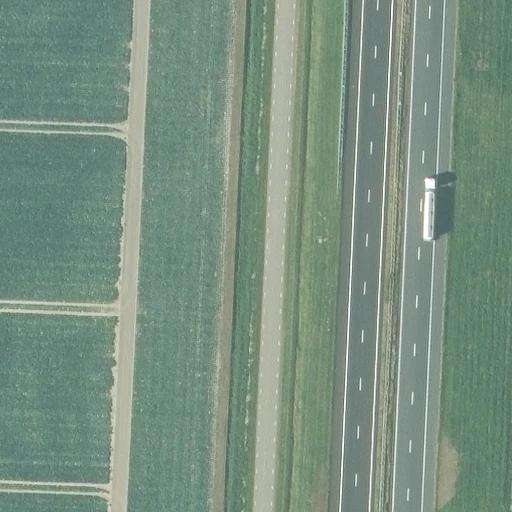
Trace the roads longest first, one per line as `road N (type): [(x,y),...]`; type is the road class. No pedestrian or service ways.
road 1 (motorway): [(408,511),(431,0)]
road 2 (motorway): [(377,0),(354,511)]
road 3 (unclassified): [(264,511),(286,0)]
